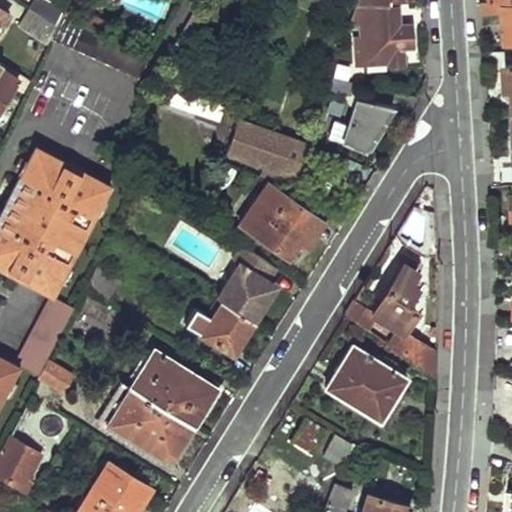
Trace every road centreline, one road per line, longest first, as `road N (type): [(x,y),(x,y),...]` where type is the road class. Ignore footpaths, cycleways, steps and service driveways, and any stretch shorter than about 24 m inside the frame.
road 1 (residential): [(191,511),(393,185),(415,161),(459,146)]
road 2 (residential): [(459,146),(466,258),(452,511)]
road 3 (residential): [(450,0),(459,146)]
